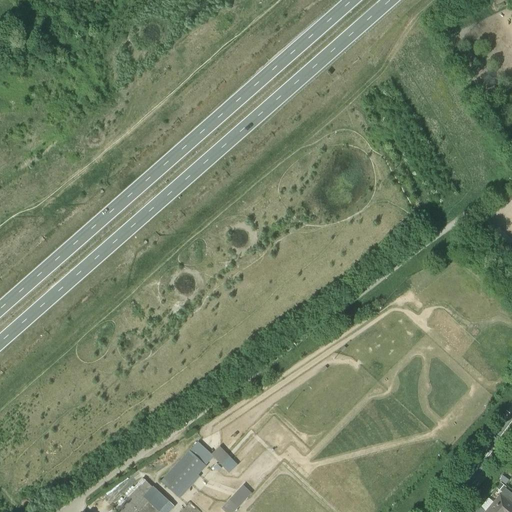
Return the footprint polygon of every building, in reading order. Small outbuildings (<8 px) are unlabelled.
[(418,317),(422,314),(428,310),(425,305),(419,309),(420,310),(415,313),(418,317)] [(162,482),(169,489),(177,496),(191,480),(205,465),(198,458),(190,451),(176,467),(162,482)] [(499,480),(505,485),(509,480),(503,475),(499,480)] [(143,478),(115,509),(118,511),(159,511),(149,502),(148,502),(144,498),(154,488),(143,478)] [(228,511),(233,511),(253,491),(244,483),(222,506),(228,511)] [(506,486),(502,483),(497,488),(502,492),(506,486)] [(486,511),(485,511),(511,511),(511,504),(500,494),(486,511)]
